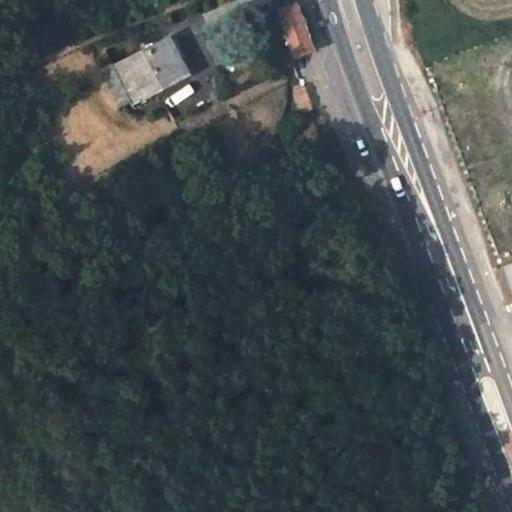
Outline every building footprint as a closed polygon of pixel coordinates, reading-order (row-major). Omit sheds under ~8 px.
[(294,3),(275,10),(292,56),(311,49),(303,29),(294,3)] [(168,39),(117,64),(134,100),(182,76),(175,60),(177,58),(168,39)] [(104,50),(91,56),(98,69),(111,63),(104,50)] [(111,63),(98,69),(116,106),(130,100),(111,63)] [(179,114),(227,91),(215,67),(167,90),(179,114)]
